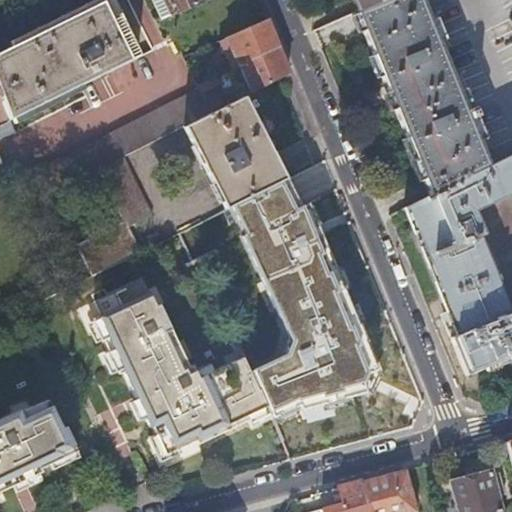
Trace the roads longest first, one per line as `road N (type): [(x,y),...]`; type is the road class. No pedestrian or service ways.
road 1 (residential): [(281,0),(457,439)]
road 2 (residential): [(191,511),(457,439)]
